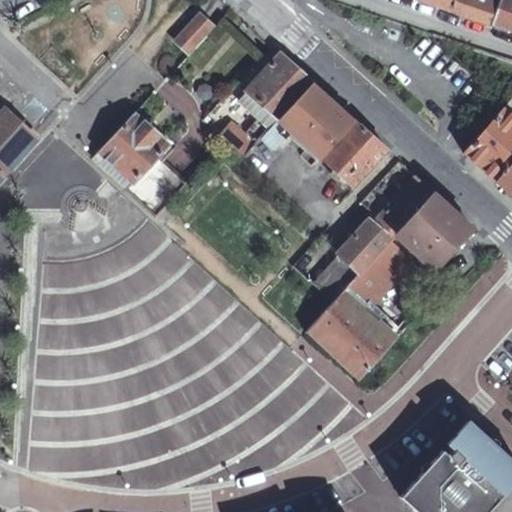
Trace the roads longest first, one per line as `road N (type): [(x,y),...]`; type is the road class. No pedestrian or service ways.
road 1 (residential): [(198,511),(278,496),(378,445),(511,303)]
road 2 (tertiary): [(256,4),(511,232)]
road 3 (residential): [(511,51),(365,0)]
